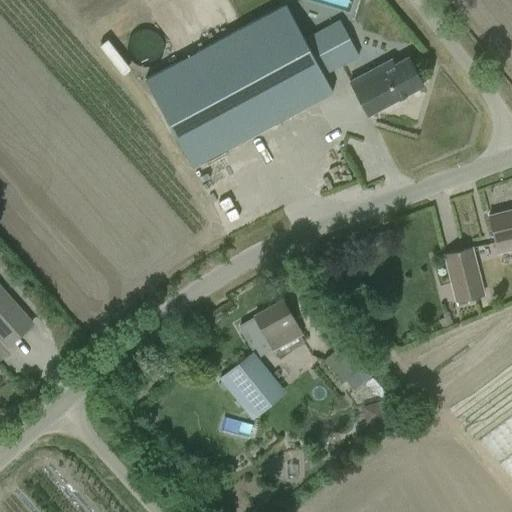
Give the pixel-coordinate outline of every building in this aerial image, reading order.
[(322,74),(303,39),(302,39),(284,4),(144,78),(191,167),(331,93),(321,75),(322,74)] [(303,39),(322,74),(358,56),(340,20),(303,39)] [(391,59),(349,82),(367,115),(422,86),(407,57),(394,65),(391,59)] [(324,138),(326,157),(344,155),(342,136),(324,138)] [(226,192),(230,203),(266,192),(263,181),(226,192)] [(511,250),(511,209),(488,216),(495,244),(498,254),(511,250)] [(444,255),(456,302),(466,299),(483,295),(471,248),(444,255)] [(0,337),(7,345),(31,324),(18,309),(0,289),(0,337)] [(260,356),(272,349),(273,350),(301,334),(282,300),(253,316),(254,317),(237,326),(251,350),(255,348),(260,356)] [(322,361),(340,382),(343,380),(346,377),(358,367),(360,366),(341,344),(322,361)] [(272,380),(252,354),(220,379),(240,405),(272,380)] [(346,377),(343,380),(352,391),(369,377),(360,366),(358,367),(346,377)]
